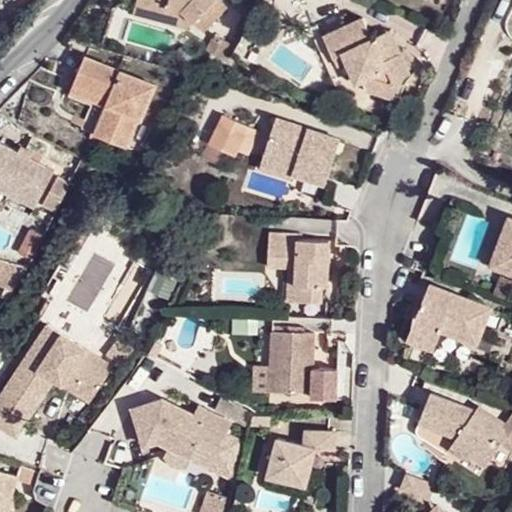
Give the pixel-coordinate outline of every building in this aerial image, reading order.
[(119,0),(110,4),(96,43),(104,45),(118,6),(131,12),(134,5),(135,1),(131,0),(119,0)] [(135,0),(135,1),(165,13),(167,3),(179,7),(189,19),(200,33),(223,12),(213,0),(135,0)] [(135,1),(134,5),(186,25),(189,19),(179,7),(167,3),(165,13),(135,1)] [(345,15),(309,37),(321,57),(330,52),(335,60),(347,80),(352,78),(357,86),(391,93),(393,86),(394,80),(396,75),(399,68),(386,46),(374,24),(365,29),(356,35),(345,15)] [(330,52),(321,57),(326,66),(335,60),(330,52)] [(85,58),(80,68),(88,71),(93,61),(85,58)] [(97,136),(114,142),(116,134),(131,140),(140,120),(143,121),(158,87),(93,61),(88,71),(80,68),(75,82),(112,97),(109,107),(97,136)] [(71,91),(109,107),(112,97),(75,82),(71,91)] [(225,108),(212,137),(235,148),(249,120),(225,108)] [(279,114),(264,152),(291,160),(289,169),(308,175),(327,181),(343,137),(279,114)] [(128,148),(131,140),(116,134),(114,142),(128,148)] [(0,142),(0,187),(37,207),(54,173),(0,142)] [(261,159),(289,169),(291,160),(264,152),(261,159)] [(322,195),(327,181),(308,175),(303,188),(322,195)] [(511,212),(500,244),(508,259),(505,266),(511,268),(511,212)] [(295,298),(321,299),(322,279),(329,280),(331,237),(303,237),(303,230),(270,229),(267,262),(288,264),(297,264),(295,298)] [(493,263),(505,266),(508,259),(500,244),(493,263)] [(0,283),(10,286),(17,264),(0,259),(0,283)] [(287,297),(295,298),(297,264),(288,264),(287,297)] [(511,278),(509,278),(501,293),(511,297),(511,278)] [(494,308),(434,283),(411,338),(438,348),(446,329),(480,344),(494,308)] [(47,321),(0,398),(0,422),(20,435),(56,377),(66,361),(86,373),(81,382),(95,393),(114,362),(47,321)] [(310,394),(338,396),(339,365),(314,364),(315,329),(271,327),(268,387),(310,389),(310,394)] [(92,399),(95,393),(81,382),(86,373),(66,361),(56,377),(92,399)] [(475,407),(431,390),(419,418),(459,435),(455,441),(467,449),(486,462),(499,438),(504,428),(488,416),(478,409),(475,407)] [(215,455),(232,424),(205,409),(200,419),(193,414),(160,397),(131,406),(143,443),(157,439),(189,457),(196,445),(215,455)] [(252,414),(224,399),(217,413),(245,428),(252,414)] [(198,405),(193,414),(200,419),(205,409),(198,405)] [(305,442),(279,433),(265,471),(304,485),(318,445),(335,447),(336,428),(304,427),(305,442)] [(511,442),(511,432),(504,428),(499,438),(511,445),(511,442)] [(463,454),(467,449),(455,441),(452,445),(463,454)] [(196,445),(189,457),(207,467),(215,455),(196,445)] [(15,470),(0,465),(0,511),(7,511),(15,491),(10,489),(15,470)] [(435,482),(407,470),(400,486),(428,498),(435,482)] [(219,511),(221,508),(201,501),(196,511),(219,511)] [(448,511),(438,502),(428,511),(448,511)]
